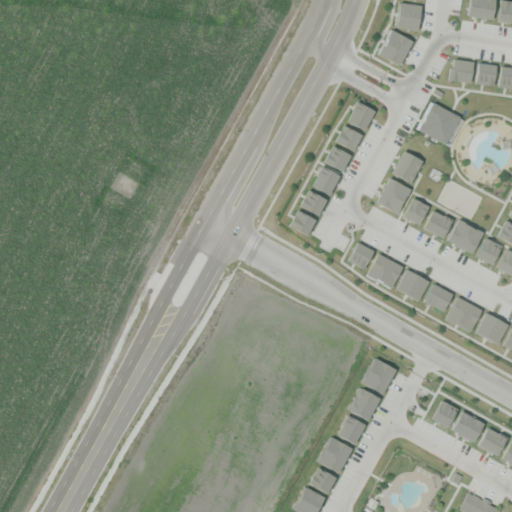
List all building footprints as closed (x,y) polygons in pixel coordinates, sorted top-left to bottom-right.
[(470,0),(493,0),(491,17),(468,14),(470,0)] [(498,0),(496,20),(511,21),(511,0),(498,0)] [(397,18),(398,9),(399,1),(409,3),(420,4),(417,21),(416,29),(406,27),(395,26),(397,18)] [(391,29),(411,40),(398,63),(378,52),(391,29)] [(469,82),(471,61),(450,58),(448,80),(469,82)] [(492,85),(495,64),(477,61),(473,82),(492,85)] [(511,66),(499,65),(497,86),(511,87),(511,66)] [(347,99),(329,131),(321,127),(339,95),(347,99)] [(363,129),(346,119),(356,100),(374,110),(363,129)] [(460,116),(444,144),(416,128),(431,100),(460,116)] [(351,150),(360,135),(342,124),(333,139),(351,150)] [(340,171),(349,155),(331,144),(322,160),(340,171)] [(420,160),(402,150),(390,172),(409,181),(420,160)] [(338,174),(320,165),(310,185),(328,194),(338,174)] [(375,202),(397,212),(408,187),(386,177),(375,202)] [(325,198),(306,189),(298,206),(317,214),(325,198)] [(401,215),(417,224),(427,205),(411,197),(401,215)] [(287,225),(306,234),(314,218),(295,209),(287,225)] [(441,236),(450,218),(431,209),(422,228),(441,236)] [(445,240),(470,253),(481,231),(457,219),(445,240)] [(495,234),(511,244),(511,223),(504,219),(495,234)] [(490,264),(500,245),(484,237),(474,255),(490,264)] [(346,260),(362,268),(372,249),(355,241),(346,260)] [(510,275),(511,271),(511,252),(504,248),(494,266),(510,275)] [(401,265),(376,252),(365,274),(389,287),(401,265)] [(427,281),(405,268),(394,288),(416,300),(427,281)] [(422,301),(441,310),(450,292),(431,283),(422,301)] [(480,309),(456,295),(443,317),(467,331),(480,309)] [(496,343),(506,323),(484,312),(473,331),(496,343)] [(501,344),(511,348),(511,327),(510,326),(501,344)] [(394,368),(372,356),(358,382),(381,394),(394,368)] [(346,408),(366,419),(378,397),(358,386),(346,408)] [(446,426),(455,408),(439,399),(430,418),(446,426)] [(482,422),(460,410),(450,429),(472,441),(482,422)] [(353,443),(363,423),(345,414),(335,433),(353,443)] [(476,444),(495,455),(505,437),(485,426),(476,444)] [(315,460),(337,472),(351,447),(329,435),(315,460)] [(511,436),(499,457),(511,464),(511,436)] [(335,476),(316,466),(307,482),(325,492),(335,476)] [(299,511),(314,511),(323,496),(304,485),(292,508),(299,511)] [(467,491),(458,508),(464,511),(497,511),(499,509),(467,491)]
